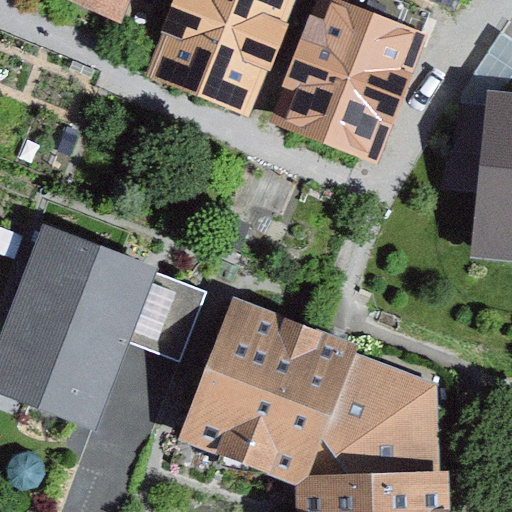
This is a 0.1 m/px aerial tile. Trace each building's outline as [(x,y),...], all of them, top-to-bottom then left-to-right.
[(88,0),(111,9),(114,0),(88,0)] [(153,0),(137,0),(129,23),(154,32),(165,4),(153,0)] [(178,0),(153,63),(234,96),(242,77),(257,83),(290,0),(178,0)] [(284,99),(299,105),(293,119),(361,146),(393,66),(407,71),(418,42),(402,36),(412,9),(388,0),(343,0),(339,12),(321,5),(284,99)] [(511,105),(496,104),(484,223),(511,225),(511,105)] [(179,362),(206,292),(45,230),(0,347),(0,389),(93,426),(125,341),(179,362)] [(191,433),(297,475),(345,351),(239,310),(191,433)] [(297,475),(306,486),(438,482),(435,386),(345,351),(297,475)] [(439,511),(438,482),(306,486),(306,511),(439,511)]
